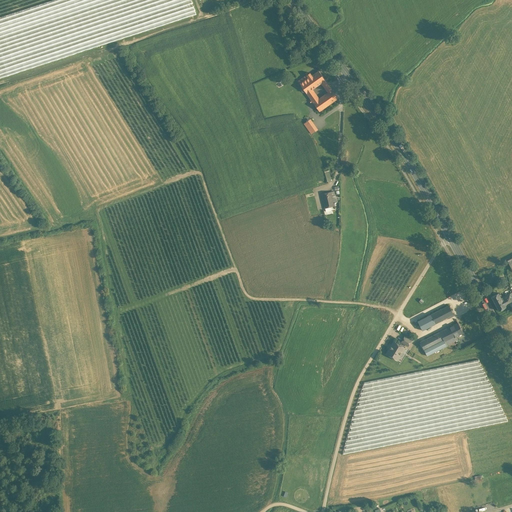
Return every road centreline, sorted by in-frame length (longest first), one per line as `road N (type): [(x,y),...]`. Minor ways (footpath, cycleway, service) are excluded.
road 1 (track): [(399,313),(252,298),(239,270),(231,270),(117,315),(100,219),(0,240)]
road 2 (primary): [(292,0),(382,122),(511,352)]
road 3 (track): [(322,511),(357,390),(450,238)]
road 4 (track): [(0,82),(253,0)]
